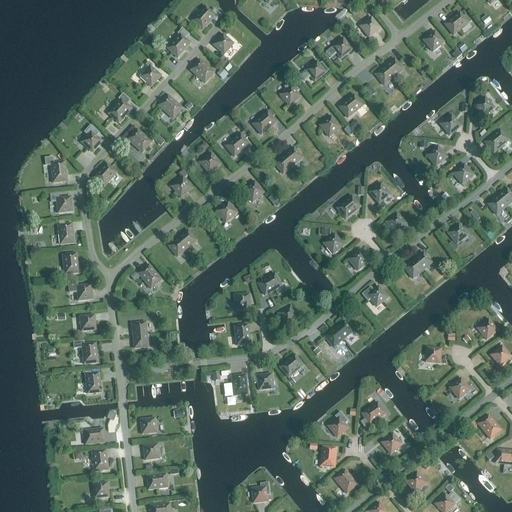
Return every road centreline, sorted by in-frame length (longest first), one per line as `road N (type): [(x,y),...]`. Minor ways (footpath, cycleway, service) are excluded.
road 1 (residential): [(111,281),(398,39)]
road 2 (residential): [(111,281),(91,256),(79,187),(213,33)]
road 3 (residential): [(266,355),(305,336),(387,262)]
road 4 (residential): [(119,374),(266,355)]
road 5 (residential): [(384,485),(492,395)]
road 6 (residential): [(135,511),(119,374)]
road 7 (residential): [(387,262),(495,180)]
